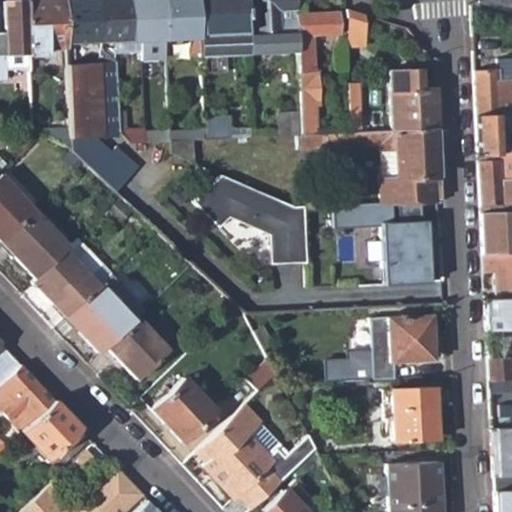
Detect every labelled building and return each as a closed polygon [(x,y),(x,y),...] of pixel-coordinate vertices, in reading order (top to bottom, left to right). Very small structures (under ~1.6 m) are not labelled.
[(64,53),(64,43),(62,0),(41,0),(24,1),(27,53),(29,104),(48,103),(46,48),(59,47),(60,53),(64,53)] [(98,42),(95,0),(62,0),(64,43),(98,42)] [(95,0),(98,42),(129,41),(127,0),(95,0)] [(162,39),(160,0),(127,0),(129,41),(153,40),(153,56),(163,55),(162,39)] [(197,35),(195,0),(160,0),(162,39),(187,39),(190,91),(199,90),(197,35)] [(195,0),(197,35),(246,33),(244,0),(195,0)] [(295,33),(294,14),(295,9),(294,0),(254,0),(256,36),(295,33)] [(0,54),(27,53),(24,1),(2,2),(3,38),(0,37),(0,54)] [(345,11),(348,47),(366,46),(363,9),(345,11)] [(337,34),(336,12),(294,14),(295,33),(297,77),(305,77),(305,71),(314,71),(312,36),(337,34)] [(112,63),(99,50),(99,54),(94,63),(96,63),(112,63)] [(94,63),(65,65),(67,129),(68,138),(99,137),(96,63),(94,63)] [(511,111),(511,83),(507,84),(507,79),(494,80),(494,70),(470,70),(472,113),(509,111),(511,111)] [(359,115),(357,83),(347,84),(348,116),(359,115)] [(432,87),(388,90),(391,130),(435,128),(432,87)] [(509,120),(509,111),(472,113),(474,155),(496,154),(511,153),(511,134),(493,136),(492,121),(509,120)] [(123,132),(121,112),(114,112),(116,132),(126,143),(141,142),(140,130),(123,132)] [(438,198),(435,128),(391,130),(295,135),(295,150),(377,146),(379,178),(377,178),(378,202),(390,201),(396,201),(417,200),(438,198)] [(68,138),(67,129),(30,131),(68,151),(68,138)] [(167,153),(189,163),(188,140),(165,141),(167,153)] [(100,157),(77,159),(111,191),(135,167),(113,146),(100,157)] [(511,153),(496,154),(496,160),(474,162),(477,204),(511,202),(511,153)] [(0,240),(33,209),(0,174),(0,240)] [(304,264),(301,206),(290,207),(218,176),(190,203),(215,228),(227,218),(267,236),(268,265),(304,264)] [(418,220),(417,200),(396,201),(397,221),(391,221),(390,201),(378,202),(331,204),(332,228),(379,226),(382,284),(427,282),(423,220),(418,220)] [(479,255),(511,252),(511,202),(477,204),(479,255)] [(33,209),(0,240),(0,241),(33,277),(63,249),(67,245),(33,209)] [(63,249),(33,277),(29,281),(63,317),(97,285),(63,249)] [(511,252),(479,255),(480,273),(489,273),(491,291),(511,290),(511,252)] [(97,285),(63,317),(98,353),(104,347),(131,322),(97,285)] [(384,317),(386,362),(425,360),(425,338),(430,338),(429,316),(384,317)] [(131,322),(104,347),(135,380),(166,351),(135,318),(131,322)] [(20,430),(51,400),(0,345),(0,412),(18,431),(20,430)] [(511,359),(484,361),(485,380),(509,379),(508,371),(511,370),(511,359)] [(245,380),(255,391),(273,374),(266,360),(245,380)] [(180,379),(148,410),(178,442),(211,412),(180,379)] [(432,387),(388,389),(390,441),(434,440),(432,387)] [(50,449),(61,461),(86,437),(51,400),(20,430),(44,455),(50,449)] [(241,405),(200,445),(209,455),(201,463),(233,497),(238,492),(251,506),(291,470),(295,466),(277,449),(268,457),(247,433),(258,423),(241,405)] [(12,437),(18,431),(0,412),(0,424),(5,430),(12,437)] [(511,427),(487,429),(488,444),(495,444),(495,458),(489,457),(490,474),(511,472),(511,427)] [(0,448),(12,437),(5,430),(0,434),(0,448)] [(66,466),(74,475),(92,457),(84,448),(66,466)] [(313,450),(295,466),(291,470),(301,481),(320,462),(313,450)] [(437,511),(436,462),(384,464),(385,511),(437,511)] [(124,511),(141,496),(117,470),(103,484),(93,494),(73,511),(61,511),(60,511),(55,511),(53,510),(53,507),(53,504),(54,501),(54,500),(55,499),(56,497),(57,496),(46,484),(21,508),(24,511),(23,511),(124,511)] [(511,511),(511,478),(490,479),(491,511),(511,511)] [(88,489),(93,494),(103,484),(98,479),(88,489)] [(304,511),(283,489),(258,511),(304,511)] [(156,511),(145,499),(131,511),(156,511)] [(68,511),(54,500),(54,501),(53,504),(53,507),(53,510),(55,511),(60,511),(61,511),(68,511)]
